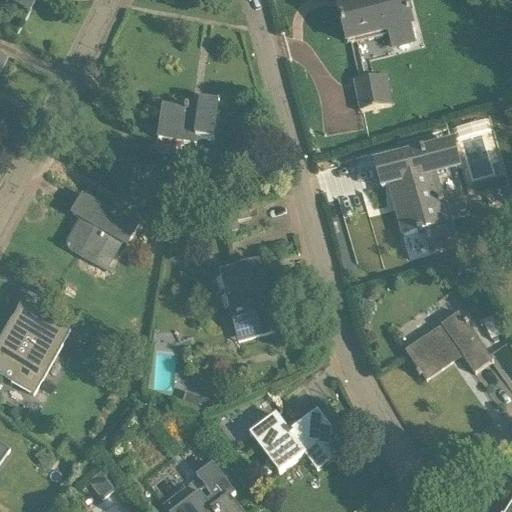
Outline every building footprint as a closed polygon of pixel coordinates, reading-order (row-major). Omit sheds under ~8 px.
[(12,0),(11,3),(31,13),(32,12),(31,11),(36,0),(12,0)] [(348,45),(388,35),(391,47),(414,41),(411,28),(413,28),(405,0),(371,0),(338,9),(348,45)] [(391,108),(385,79),(355,84),(361,115),(363,115),(363,114),(391,108)] [(160,142),(197,148),(198,142),(215,144),(216,143),(214,143),(219,106),(220,107),(221,105),(202,102),(200,115),(189,113),(190,109),(186,109),(186,113),(164,109),(159,143),(160,143),(160,142)] [(404,238),(418,235),(442,227),(436,208),(444,205),(443,202),(438,204),(430,178),(460,169),(453,144),(375,166),(382,191),(390,189),(395,189),(397,198),(393,200),(404,238)] [(125,253),(140,226),(121,216),(119,220),(83,200),(72,218),(80,223),(77,228),(76,227),(58,258),(101,283),(122,246),(126,248),(123,252),(125,253)] [(248,208),(235,212),(238,224),(251,221),(248,208)] [(219,216),(225,237),(240,233),(238,224),(235,212),(219,216)] [(185,223),(189,239),(205,234),(200,219),(185,223)] [(279,334),(262,273),(261,266),(259,266),(220,277),(238,344),(279,334)] [(0,340),(0,379),(33,398),(41,384),(37,382),(56,348),(60,350),(69,334),(39,317),(37,322),(27,316),(30,312),(19,306),(0,340)] [(490,362),(492,365),(493,365),(459,315),(441,328),(442,328),(423,342),(416,332),(399,343),(406,354),(406,355),(419,374),(417,376),(420,380),(422,378),(427,385),(428,385),(427,383),(463,359),(476,378),(477,377),(474,374),(490,362)] [(502,337),(493,320),(482,325),(491,343),(502,337)] [(207,416),(211,403),(186,395),(182,408),(207,416)] [(317,449),(327,463),(344,450),(318,415),(290,437),(277,420),(278,420),(277,419),(252,438),(280,475),(279,476),(280,477),(317,449)] [(0,466),(9,454),(0,448),(0,466)] [(34,459),(41,469),(52,461),(45,451),(34,459)] [(239,511),(231,501),(236,497),(213,467),(197,479),(212,500),(207,504),(200,495),(177,511),(239,511)] [(89,485),(102,503),(115,493),(102,475),(89,485)]
